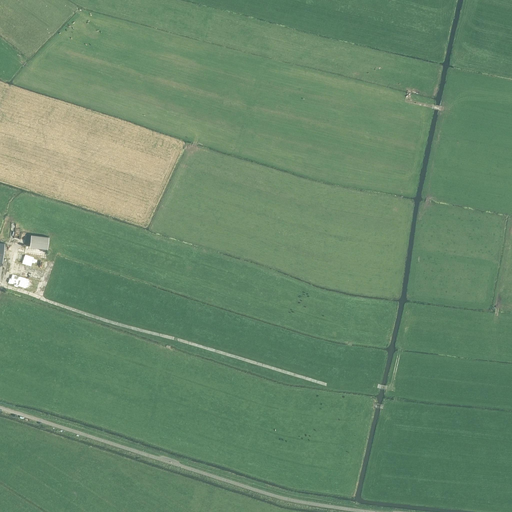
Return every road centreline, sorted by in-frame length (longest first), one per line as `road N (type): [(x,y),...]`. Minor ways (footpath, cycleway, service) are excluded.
road 1 (track): [(8,286),(324,383),(387,388)]
road 2 (unclassified): [(366,511),(271,495),(0,407)]
